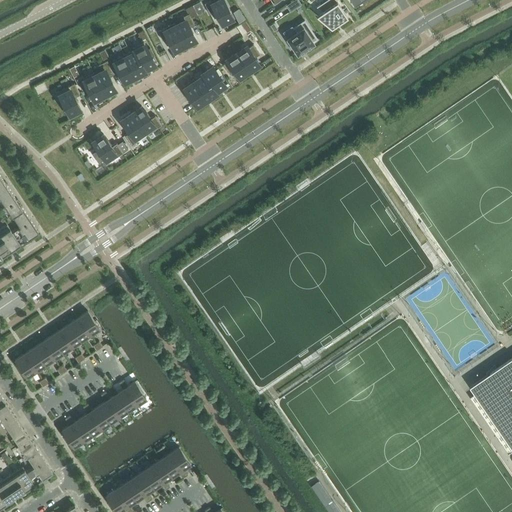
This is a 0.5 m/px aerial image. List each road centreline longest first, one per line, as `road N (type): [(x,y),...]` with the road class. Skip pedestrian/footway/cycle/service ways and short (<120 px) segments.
road 1 (residential): [(0,374),(72,481)]
road 2 (tertiary): [(311,99),(417,28)]
